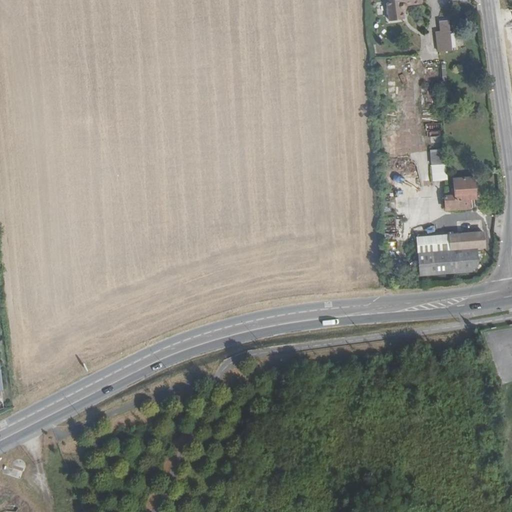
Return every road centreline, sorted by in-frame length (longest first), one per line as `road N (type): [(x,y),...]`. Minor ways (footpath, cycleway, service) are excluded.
road 1 (secondary): [(504,285),(307,307),(197,331),(0,427)]
road 2 (secondary): [(0,443),(177,353),(244,332),(350,319)]
road 3 (tertiary): [(350,319),(511,292)]
road 4 (secondary): [(350,319),(511,299)]
road 5 (tertiary): [(488,0),(510,160)]
road 6 (tertiary): [(510,160),(504,285)]
